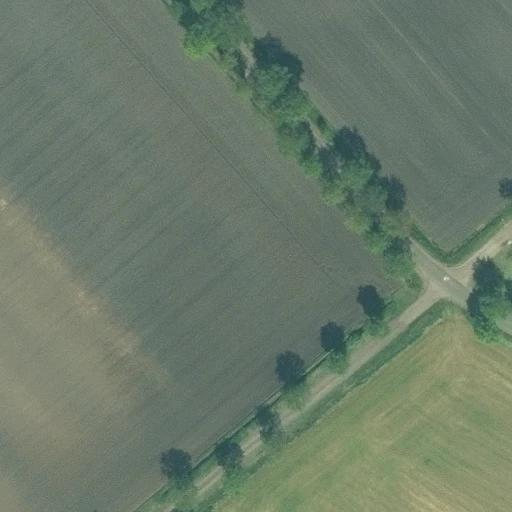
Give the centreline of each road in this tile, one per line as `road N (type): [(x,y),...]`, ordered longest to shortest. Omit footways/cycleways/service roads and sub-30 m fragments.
road 1 (unclassified): [(511,324),(419,259),(190,0)]
road 2 (track): [(511,233),(171,511)]
